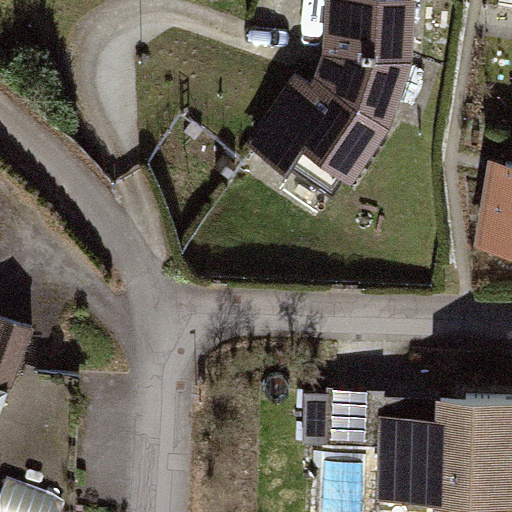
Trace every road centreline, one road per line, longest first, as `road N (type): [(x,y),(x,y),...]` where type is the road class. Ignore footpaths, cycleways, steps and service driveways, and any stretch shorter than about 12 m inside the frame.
road 1 (residential): [(159,511),(170,319),(511,324)]
road 2 (track): [(170,319),(121,215),(0,111)]
